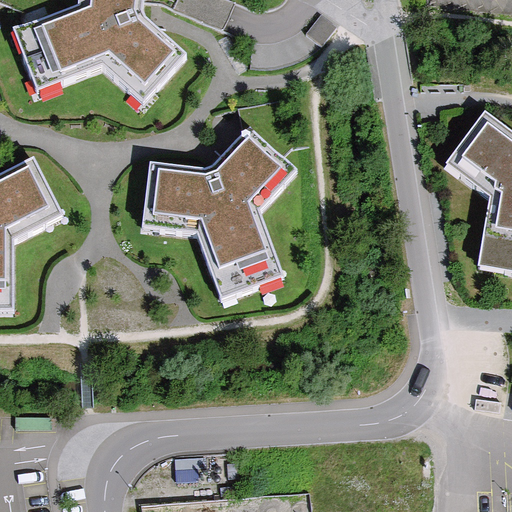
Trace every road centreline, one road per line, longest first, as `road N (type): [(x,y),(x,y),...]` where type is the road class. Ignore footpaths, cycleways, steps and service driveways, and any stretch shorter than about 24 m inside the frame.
road 1 (residential): [(433,344),(431,380),(400,417),(149,439),(113,469),(106,511)]
road 2 (residential): [(433,344),(381,29)]
